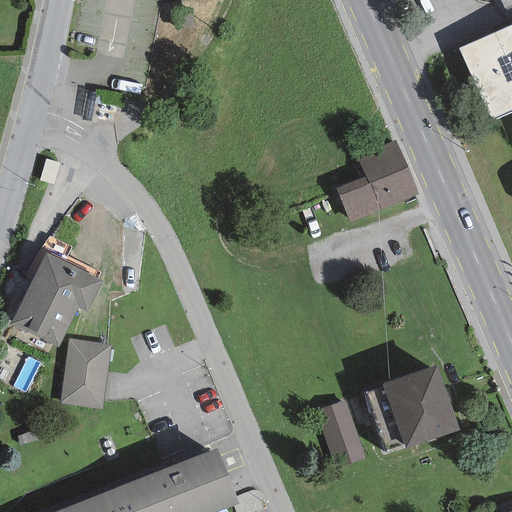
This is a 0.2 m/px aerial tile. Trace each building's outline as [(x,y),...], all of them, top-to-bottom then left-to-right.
[(491,122),(511,112),(511,25),(458,49),(491,122)] [(350,223),(418,195),(395,140),(354,157),(363,177),(335,189),(350,223)] [(86,313),(102,282),(45,253),(10,324),(58,348),(78,308),(86,313)] [(60,403),(102,410),(110,346),(69,339),(60,403)] [(405,448),(459,430),(436,366),(382,384),(405,448)] [(364,458),(344,402),(315,411),(335,468),(364,458)] [(58,511),(218,511),(238,505),(216,449),(58,511)]
